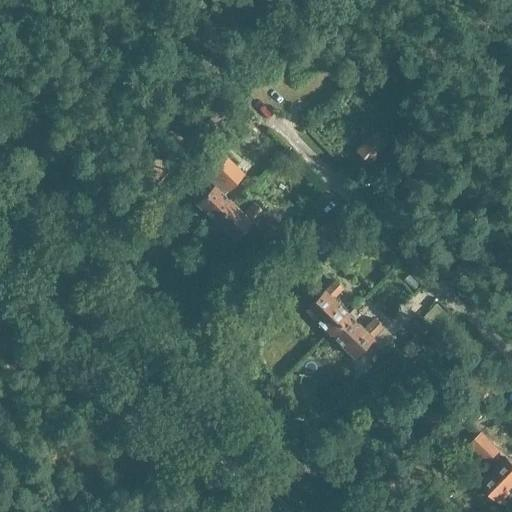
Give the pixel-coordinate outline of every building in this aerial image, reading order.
[(384,149),(369,135),(353,153),(367,166),(384,149)] [(225,175),(214,186),(197,204),(216,222),(233,204),(223,195),(234,184),(225,175)] [(253,203),(243,214),(233,204),(216,222),(234,240),(262,211),(253,203)] [(312,235),(320,244),(328,237),(336,246),(351,232),(335,214),(312,235)] [(334,280),(323,292),(323,291),(305,310),(329,333),(347,315),(332,300),(343,288),(334,280)] [(374,319),(363,330),(347,315),(329,333),(354,357),(372,338),(370,337),(381,326),(374,319)] [(478,455),(493,469),(481,482),(501,502),(511,489),(511,461),(491,441),(478,455)]
